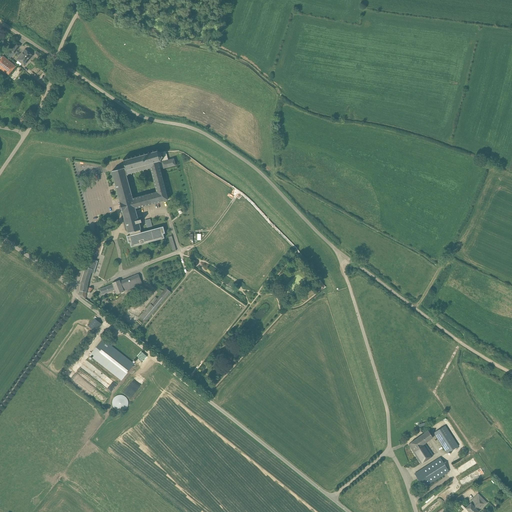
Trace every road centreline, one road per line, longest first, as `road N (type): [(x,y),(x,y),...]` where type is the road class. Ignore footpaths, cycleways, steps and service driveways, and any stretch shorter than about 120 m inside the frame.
road 1 (track): [(405,511),(327,271),(237,174),(186,144),(160,139),(103,152),(34,142),(0,173)]
road 2 (unclassified): [(331,497),(0,236)]
road 3 (unclassified): [(340,252),(220,143),(137,114),(56,60)]
road 4 (unclassified): [(388,451),(387,410),(340,252)]
road 5 (unclassified): [(488,360),(340,252)]
road 6 (track): [(460,342),(434,391),(472,448)]
